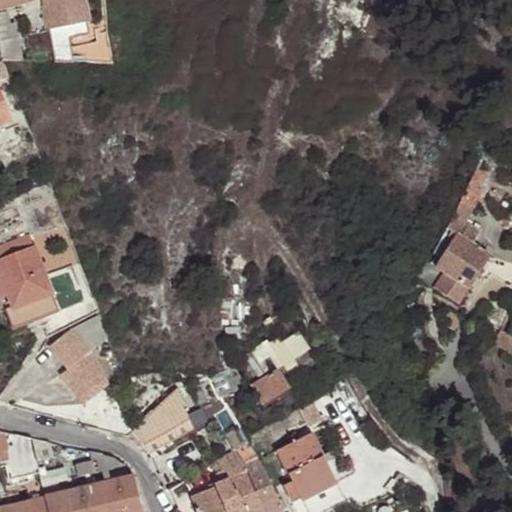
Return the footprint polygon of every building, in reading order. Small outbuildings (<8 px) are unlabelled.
[(40,0),(43,30),(45,29),(84,22),(80,0),(40,0)] [(45,29),(43,30),(65,38),(86,35),(84,22),(45,29)] [(0,62),(19,63),(19,56),(13,25),(0,27),(0,62)] [(48,65),(69,66),(66,44),(65,38),(43,30),(48,65)] [(19,63),(29,64),(30,56),(19,56),(19,63)] [(0,122),(8,119),(0,99),(0,122)] [(473,169),(462,192),(472,198),(483,175),(473,169)] [(462,192),(442,231),(454,237),(457,239),(476,200),(472,198),(462,192)] [(0,244),(0,246),(4,257),(30,248),(25,235),(0,244)] [(72,249),(66,235),(34,247),(45,279),(70,269),(64,251),(72,249)] [(488,255),(457,239),(454,237),(440,260),(435,268),(446,275),(468,288),(475,276),(488,255)] [(51,294),(45,279),(34,247),(30,248),(4,257),(0,258),(0,271),(3,281),(10,300),(12,304),(13,306),(51,294)] [(489,277),(501,284),(509,267),(488,255),(475,276),(485,282),(489,277)] [(426,273),(424,271),(418,283),(436,292),(446,275),(435,268),(440,260),(435,256),(430,270),(426,273)] [(435,256),(424,271),(426,273),(430,270),(435,256)] [(511,268),(509,267),(501,284),(509,288),(511,286),(511,285),(511,268)] [(460,305),(468,288),(446,275),(436,292),(460,305)] [(0,302),(10,300),(3,281),(0,281),(0,302)] [(58,313),(51,294),(13,306),(12,304),(1,308),(8,332),(58,313)] [(51,347),(68,369),(61,375),(85,405),(111,384),(96,349),(101,344),(82,322),(51,347)] [(297,400),(278,367),(250,385),(261,404),(258,406),(262,413),(268,410),(271,415),(297,400)] [(173,390),(125,418),(133,434),(148,454),(192,427),(180,407),(182,406),(173,390)] [(222,435),(232,452),(248,442),(237,426),(222,435)] [(6,433),(0,431),(0,457),(11,455),(6,433)] [(275,450),(289,478),(298,493),(308,511),(312,511),(346,496),(311,431),(275,450)] [(32,439),(37,462),(53,458),(50,442),(32,439)] [(105,454),(89,451),(91,463),(93,475),(123,464),(122,463),(105,454)] [(76,479),(93,475),(91,463),(73,467),(76,479)] [(39,475),(43,489),(65,484),(62,470),(39,475)] [(262,511),(246,472),(214,486),(215,489),(190,500),(194,511),(262,511)] [(45,499),(48,511),(141,511),(134,478),(45,499)] [(298,493),(289,478),(279,483),(289,499),(298,493)] [(48,511),(45,499),(0,509),(0,511),(48,511)]
